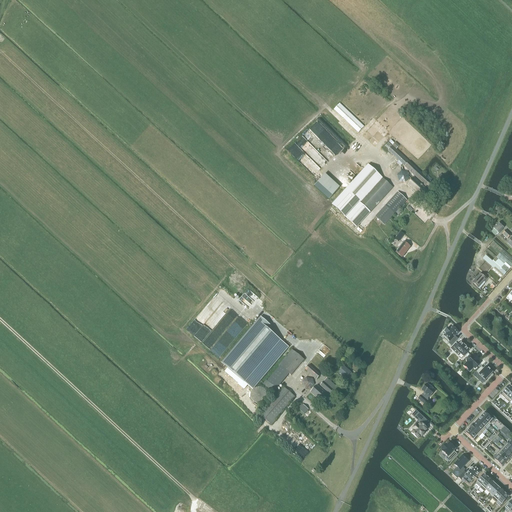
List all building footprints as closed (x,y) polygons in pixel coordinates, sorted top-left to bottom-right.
[(407,185),(425,202),(432,195),(425,188),(426,187),(429,190),(434,185),(409,162),(393,146),(388,151),(405,166),(405,167),(424,185),(423,186),(414,177),(407,185)] [(368,165),(346,190),(359,202),(345,217),(357,227),(370,213),(393,188),(382,177),(376,172),(368,165)] [(325,174),(318,182),(332,196),(340,187),(325,174)] [(385,225),(395,214),(407,200),(398,192),(386,206),(376,217),(385,225)] [(499,234),(504,228),(499,223),(494,229),(492,232),(496,236),(498,233),(499,234)] [(506,230),(502,234),(508,239),(511,235),(506,230)] [(511,258),(493,241),(480,256),(503,277),(511,266),(511,258)] [(402,258),(410,247),(404,242),(396,253),(402,258)] [(479,288),(480,287),(486,279),(480,274),(473,283),(479,288)] [(261,317),(222,364),(245,383),(253,390),(289,347),(281,340),(267,329),(270,325),(261,317)] [(452,336),(456,331),(450,326),(448,330),(446,328),(443,331),(445,332),(442,335),(448,340),(447,342),(450,345),(455,339),(452,336)] [(456,343),(450,349),(453,351),(455,349),(461,355),(463,357),(469,351),(461,343),(458,345),(456,343)] [(291,376),(301,364),(304,360),(292,350),(278,365),(280,366),(267,381),(266,380),(263,384),(275,395),(279,390),(277,389),(289,374),(291,376)] [(478,362),(480,361),(478,359),(479,358),(477,356),(476,357),(474,356),(472,357),(467,361),(468,362),(466,364),(472,369),(473,368),(475,369),(480,364),(478,362)] [(317,380),(321,375),(309,365),(305,370),(317,380)] [(351,373),(344,366),(339,373),(345,379),(346,379),(349,381),(354,375),(351,372),(351,373)] [(479,375),(485,381),(492,373),(486,367),(484,369),(481,366),(476,372),(479,375)] [(317,386),(311,393),(327,408),(334,401),(330,397),(331,395),(333,397),(337,393),(336,393),(339,390),(336,387),(336,386),(327,378),(324,382),(320,386),(329,393),(327,395),(317,386)] [(427,383),(422,389),(430,397),(435,391),(427,383)] [(506,399),(511,391),(511,388),(510,386),(502,395),(506,399)] [(270,397),(270,395),(270,393),(269,392),(268,391),(267,389),(266,388),(265,388),(263,387),(262,387),(260,387),(259,388),(257,388),(256,389),(255,390),(254,392),(254,393),(253,395),(253,396),(254,398),(254,399),(255,400),(256,402),(258,402),(259,403),(261,403),(262,403),(264,403),(265,403),(266,402),(268,401),(269,399),(269,398),(270,397)] [(272,425),(275,420),(295,397),(283,387),(260,414),(272,425)] [(421,395),(418,399),(425,405),(428,402),(421,395)] [(300,405),(297,408),(305,415),(309,410),(303,404),(301,407),(300,405)] [(415,430),(412,433),(417,439),(420,435),(422,436),(424,433),(423,432),(427,428),(424,426),(425,425),(429,422),(416,410),(412,415),(416,418),(417,417),(422,422),(418,426),(416,425),(413,428),(415,430)] [(484,414),(481,417),(488,424),(490,425),(493,422),(496,419),(491,414),(488,411),(485,414),(484,414)] [(481,417),(477,421),(484,428),(486,429),(487,430),(491,426),(490,425),(488,424),(481,417)] [(477,421),(474,425),(482,433),(486,429),(484,428),(477,421)] [(474,425),(470,429),(479,437),(482,433),(474,425)] [(510,432),(504,427),(500,431),(506,436),(510,432)] [(470,429),(466,433),(475,441),(479,437),(470,429)] [(446,444),(441,450),(442,451),(441,451),(447,456),(445,458),(449,463),(457,454),(454,451),(456,450),(452,447),(453,446),(449,443),(447,445),(446,444)] [(500,451),(509,459),(511,455),(511,454),(504,447),(500,451)] [(499,456),(506,462),(509,459),(500,451),(497,454),(499,456)] [(462,455),(454,464),(459,469),(454,475),(458,478),(464,471),(465,470),(463,468),(469,462),(462,455)] [(506,462),(499,456),(495,460),(502,466),(506,462)] [(464,471),(458,478),(461,480),(465,476),(471,482),(480,472),(473,466),(467,474),(464,471)] [(476,484),(480,488),(489,479),(484,475),(477,482),(478,483),(476,484)] [(486,490),(493,483),(489,479),(480,488),(484,491),(486,490)] [(490,493),(497,486),(493,483),(486,490),(490,493)] [(497,486),(490,493),(494,497),(501,490),(497,486)] [(492,499),(496,503),(505,494),(501,490),(494,497),(492,499)] [(509,497),(505,494),(496,503),(500,506),(501,505),(502,505),(509,497)]
